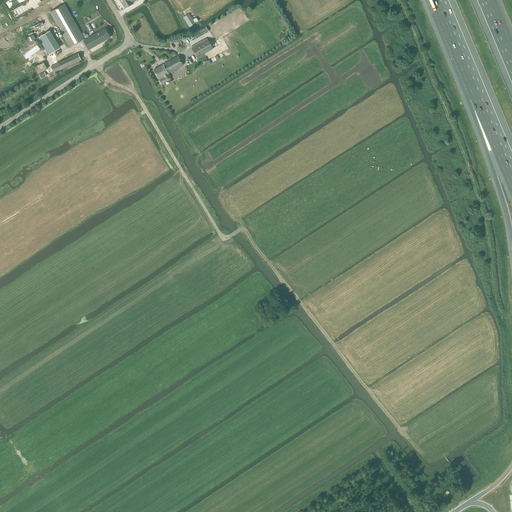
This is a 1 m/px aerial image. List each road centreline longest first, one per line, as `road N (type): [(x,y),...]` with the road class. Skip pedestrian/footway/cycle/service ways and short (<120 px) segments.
road 1 (track): [(95,65),(134,92),(219,234),(240,228)]
road 2 (unclassified): [(0,127),(122,48),(127,34),(108,0)]
road 3 (motorway): [(477,95),(511,234)]
